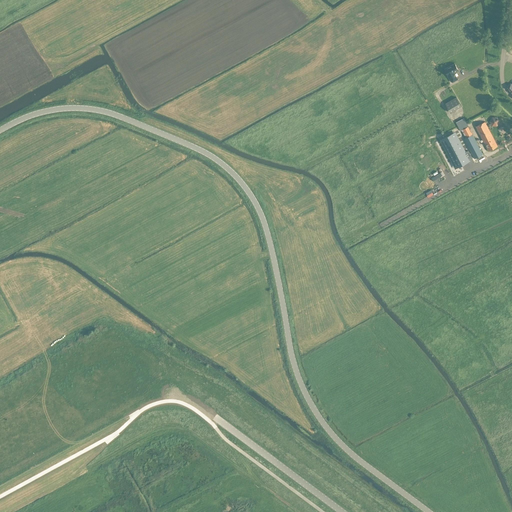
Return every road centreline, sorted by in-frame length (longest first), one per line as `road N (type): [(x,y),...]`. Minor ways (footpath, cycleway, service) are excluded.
road 1 (tertiary): [(0,130),(39,112),(85,108),(148,127),(229,169),(262,219),(294,365),(316,413),(356,458),(428,511)]
road 2 (unclassified): [(215,417),(342,511)]
road 3 (track): [(0,487),(135,414)]
